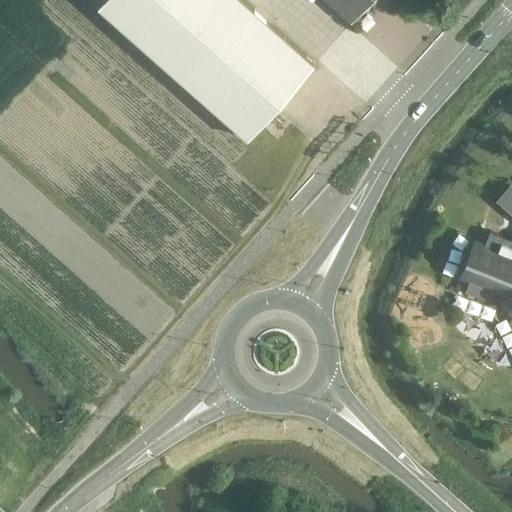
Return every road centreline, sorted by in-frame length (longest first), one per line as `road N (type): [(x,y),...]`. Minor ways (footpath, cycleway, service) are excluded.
road 1 (tertiary): [(352,221),(416,118),(511,11)]
road 2 (track): [(278,0),(416,118)]
road 3 (tertiary): [(63,511),(178,425)]
